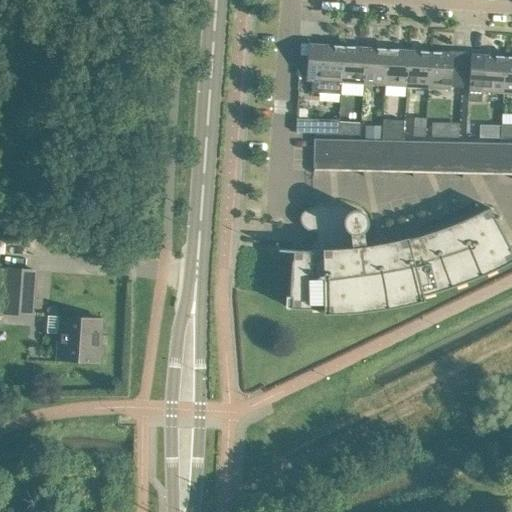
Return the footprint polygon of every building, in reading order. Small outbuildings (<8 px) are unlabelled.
[(344,46),(336,46),(333,45),(333,47),(329,47),(329,43),(310,42),(307,77),(312,77),(311,92),(341,94),(344,46)] [(344,46),(341,94),(363,95),(363,83),(366,47),(344,46)] [(385,85),(387,49),(366,47),(363,83),(385,85)] [(407,86),(409,50),(387,49),(385,85),(407,86)] [(431,52),(413,51),(409,50),(407,86),(429,87),(431,52)] [(463,87),(465,51),(446,50),(446,55),(442,54),(442,52),(431,52),(429,87),(451,89),(451,86),(463,87)] [(490,57),(490,53),(471,52),(470,72),(468,101),(481,102),(482,91),(503,92),(505,56),(494,56),(494,58),(490,57)] [(511,56),(505,56),(503,92),(511,92),(511,56)] [(382,130),(382,135),(402,136),(403,136),(405,118),(383,117),(383,119),(383,124),(382,130)] [(414,126),(413,137),(425,137),(426,127),(426,118),(414,117),(414,126)] [(296,132),(314,133),(317,133),(318,118),(297,118),(296,132)] [(360,135),(361,120),(339,119),(338,134),(360,135)] [(382,135),(382,130),(383,124),(366,124),(365,135),(382,135)] [(511,124),(501,124),(501,138),(511,138),(511,124)] [(339,170),(340,139),(314,138),(313,173),(315,173),(315,169),(339,170)] [(340,139),(339,170),(364,170),(364,174),(365,140),(340,139)] [(390,140),(365,140),(364,174),(365,174),(365,170),(390,171),(390,140)] [(415,141),(416,141),(390,140),(390,171),(414,171),(414,175),(415,175),(415,141)] [(440,172),(440,141),(416,141),(415,141),(415,175),(415,171),(440,172)] [(466,142),(440,141),(440,172),(464,172),(464,176),(465,176),(466,142)] [(490,173),(491,142),(466,142),(465,176),(466,172),(490,173)] [(511,142),(491,142),(490,173),(511,173),(511,142)] [(340,204),(335,203),(329,203),(325,203),(322,204),(317,205),(312,206),(309,208),(306,209),(304,211),(303,212),(302,213),(301,215),(301,216),(300,217),(300,219),(300,220),(301,222),(302,223),(303,225),(304,226),(305,227),(306,228),(309,230),(314,233),(318,234),(309,250),(296,250),(286,249),(279,248),(279,250),(287,251),(295,251),(294,260),(292,260),(290,296),(292,296),(291,308),(304,308),(317,309),(336,308),(349,307),(360,306),(373,305),(390,302),(405,299),(414,297),(423,295),(435,292),(448,288),(464,282),(474,278),(485,274),(490,272),(502,266),(511,261),(511,253),(510,249),(511,248),(489,207),(477,213),(469,217),(461,220),(447,226),(437,230),(429,232),(414,237),(404,239),(398,241),(389,243),(381,244),(372,246),(365,247),(364,231),(366,229),(367,227),(368,225),(368,224),(368,223),(368,221),(368,220),(368,217),(367,216),(366,214),(365,213),(364,212),(362,211),(360,210),(359,209),(357,209),(355,209),(355,208),(349,206),(345,205),(340,204)] [(32,314),(35,270),(7,268),(4,312),(32,314)] [(102,319),(69,317),(48,315),(47,331),(59,332),(59,339),(57,359),(99,361),(102,319)]
